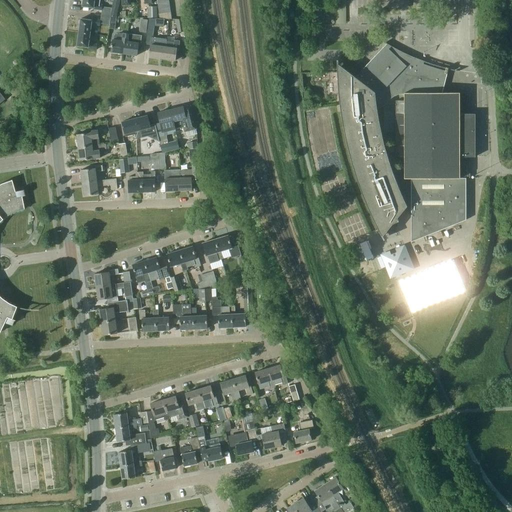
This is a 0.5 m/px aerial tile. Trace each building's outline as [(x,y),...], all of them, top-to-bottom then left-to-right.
[(101,10),(101,15),(110,17),(112,7),(112,8),(111,8),(102,7),(102,5),(100,4),(100,0),(82,0),(82,6),(93,8),(93,9),(101,10)] [(110,17),(116,18),(116,17),(119,0),(117,0),(113,0),(112,7),(110,17)] [(346,23),(345,0),(334,0),(335,23),(346,23)] [(157,17),(157,6),(147,7),(147,18),(157,17)] [(81,19),(79,32),(90,34),(91,25),(100,26),(100,24),(109,25),(110,17),(101,15),(100,20),(91,19),(91,20),(81,19)] [(155,19),(154,25),(163,26),(164,19),(155,18),(155,19)] [(148,20),(141,19),(139,32),(147,33),(148,20)] [(182,20),(176,19),(178,32),(184,31),(182,20)] [(90,34),(79,32),(77,46),(88,48),(88,49),(97,50),(97,45),(89,44),(90,34)] [(126,42),(127,42),(128,34),(123,34),(122,41),(112,40),(111,52),(124,54),(126,42)] [(142,36),(128,34),(127,42),(126,42),(124,54),(138,55),(139,44),(141,44),(142,36)] [(149,57),(162,59),(164,46),(165,47),(166,42),(166,39),(161,38),(161,41),(151,40),(149,57)] [(174,43),(166,42),(165,47),(164,46),(162,59),(175,60),(177,49),(178,49),(179,41),(174,40),(174,43)] [(404,94),(442,92),(449,68),(446,67),(446,68),(430,63),(415,57),(400,51),(386,43),(355,76),(341,66),(337,68),(338,83),(341,108),(345,132),(350,155),(357,179),(366,202),(376,224),(380,232),(385,232),(392,223),(399,220),(397,217),(407,205),(411,205),(411,241),(466,219),(466,178),(411,178),(410,188),(401,192),(394,176),(391,166),(386,152),(382,135),(379,122),(377,108),(380,107),(384,105),(386,104),(392,98),(394,96),(398,95),(401,94),(404,94)] [(470,92),(442,92),(404,94),(404,101),(395,101),(396,157),(404,157),(404,178),(411,178),(466,178),(470,178),(470,156),(475,156),(475,114),(470,114),(470,92)] [(173,122),(174,121),(176,129),(184,127),(185,131),(196,129),(190,106),(183,108),(183,106),(170,110),(173,122)] [(157,113),(162,132),(176,129),(174,121),(173,122),(170,110),(157,113)] [(141,138),(148,136),(159,141),(158,137),(155,124),(150,125),(147,115),(134,119),(137,131),(139,130),(141,138)] [(137,131),(134,119),(121,122),(125,137),(135,134),(136,139),(141,138),(139,130),(137,131)] [(118,140),(116,127),(109,128),(111,141),(118,140)] [(78,147),(100,144),(99,139),(98,139),(98,135),(97,130),(90,131),(90,132),(76,134),(78,147)] [(177,140),(168,142),(166,135),(158,137),(159,141),(162,153),(179,148),(177,140)] [(109,143),(100,144),(78,147),(79,160),(99,158),(99,150),(109,149),(109,143)] [(127,154),(125,143),(119,144),(121,156),(127,154)] [(159,169),(158,153),(150,155),(150,159),(153,159),(153,169),(159,169)] [(130,172),(128,157),(119,158),(121,173),(130,172)] [(187,170),(178,170),(178,190),(192,190),(191,179),(199,179),(198,162),(192,162),(192,169),(187,169),(187,170)] [(96,181),(95,172),(102,171),(102,165),(94,166),(95,168),(80,169),(82,183),(96,181)] [(178,190),(178,170),(165,171),(165,179),(165,191),(178,190)] [(141,180),(142,192),(155,191),(154,179),(155,179),(155,171),(151,171),(151,174),(143,174),(143,180),(141,180)] [(143,180),(143,174),(143,172),(137,172),(135,172),(135,176),(128,177),(129,180),(128,180),(128,192),(142,192),(141,180),(143,180)] [(96,181),(82,183),(83,195),(98,194),(97,187),(111,185),(111,189),(117,189),(116,179),(96,181)] [(0,326),(2,322),(10,325),(12,320),(13,319),(10,318),(14,306),(12,305),(4,301),(0,297),(0,219),(4,216),(12,212),(21,209),(23,209),(20,196),(23,195),(22,195),(21,190),(13,191),(10,180),(9,180),(0,183),(0,326)] [(229,235),(215,239),(219,251),(221,251),(229,249),(232,257),(241,254),(238,245),(232,247),(229,235)] [(219,251),(215,239),(202,243),(206,255),(207,255),(210,264),(219,261),(218,260),(223,258),(221,251),(219,251)] [(374,256),(367,240),(349,247),(356,264),(374,256)] [(186,261),(187,267),(195,265),(196,267),(201,265),(198,257),(196,257),(193,245),(180,249),(184,262),(186,261)] [(380,254),(381,256),(377,258),(381,268),(385,267),(390,279),(414,269),(404,245),(395,248),(396,252),(391,254),(389,250),(380,254)] [(188,269),(187,267),(186,261),(184,262),(180,249),(167,253),(171,266),(181,263),(183,270),(188,269)] [(164,277),(169,276),(166,266),(160,268),(157,256),(144,260),(151,281),(159,279),(163,278),(164,277)] [(466,290),(453,259),(399,281),(412,312),(466,290)] [(138,283),(144,281),(147,290),(140,292),(141,298),(154,294),(152,289),(153,288),(151,281),(144,260),(132,264),(138,283)] [(97,286),(110,284),(109,275),(118,274),(118,268),(109,270),(109,271),(95,273),(97,286)] [(121,283),(131,282),(129,271),(123,272),(123,278),(121,278),(121,283)] [(211,285),(216,284),(217,284),(213,271),(207,273),(211,285)] [(211,285),(207,273),(198,276),(200,283),(197,283),(198,287),(210,285),(211,285)] [(178,276),(170,278),(173,288),(175,292),(182,289),(178,276)] [(133,299),(131,282),(121,283),(110,284),(97,286),(98,299),(117,296),(116,289),(124,288),(126,300),(133,299)] [(210,285),(198,287),(199,289),(199,302),(211,301),(210,288),(210,285)] [(252,304),(252,285),(243,285),(244,304),(252,304)] [(216,297),(212,297),(212,301),(212,315),(218,315),(218,327),(232,327),(232,314),(230,314),(230,306),(221,306),(221,300),(219,300),(217,299),(217,298),(217,297),(216,297)] [(141,308),(140,298),(133,299),(134,309),(141,308)] [(101,322),(115,320),(114,313),(128,311),(127,300),(107,303),(108,308),(99,309),(101,322)] [(173,306),(173,314),(173,319),(179,318),(180,329),(193,328),(193,315),(191,315),(191,307),(191,304),(182,304),(173,305),(173,306)] [(232,314),(232,327),(246,326),(245,313),(235,313),(234,305),(230,306),(230,314),(232,314)] [(193,315),(193,328),(207,328),(206,314),(196,315),(196,307),(191,307),(191,315),(193,315)] [(155,317),(155,330),(169,330),(168,316),(158,317),(158,309),(153,309),(153,317),(155,317)] [(155,317),(153,317),(145,318),(144,310),(139,310),(139,318),(141,318),(142,331),(155,330),(155,317)] [(138,331),(136,317),(128,318),(130,332),(138,331)] [(115,320),(101,322),(103,335),(117,333),(115,320)] [(273,379),(275,384),(283,382),(283,384),(288,383),(286,375),(285,376),(281,364),(268,368),(272,380),(273,379)] [(272,380),(268,368),(256,372),(259,384),(261,389),(270,386),(271,388),(276,387),(275,384),(273,379),(272,380)] [(246,375),(233,378),(237,390),(239,390),(246,388),(248,395),(253,394),(251,386),(250,386),(246,375)] [(237,390),(233,378),(220,382),(224,394),(231,392),(233,400),(241,397),(239,390),(237,390)] [(299,399),(295,384),(289,386),(293,401),(299,399)] [(211,385),(199,389),(202,400),(204,400),(211,398),(213,405),(218,404),(216,396),(214,397),(211,385)] [(206,408),(204,400),(202,400),(199,389),(185,393),(189,404),(195,402),(197,410),(206,408)] [(168,411),(170,416),(176,415),(178,420),(188,417),(185,405),(179,406),(176,396),(164,400),(167,411),(168,411)] [(268,409),(264,398),(259,400),(262,411),(268,409)] [(167,411),(164,400),(151,403),(154,415),(155,415),(156,420),(165,417),(166,420),(171,418),(170,416),(168,411),(167,411)] [(312,411),(307,400),(301,402),(304,415),(308,414),(312,411)] [(223,407),(216,409),(218,416),(225,414),(224,409),(223,407)] [(232,418),(229,407),(224,409),(225,414),(227,419),(232,418)] [(129,426),(129,428),(137,427),(136,425),(142,425),(142,423),(141,418),(128,420),(127,412),(114,414),(116,428),(129,426)] [(148,423),(147,412),(140,413),(141,418),(142,423),(148,423)] [(199,426),(196,413),(188,416),(192,428),(199,426)] [(246,427),(255,426),(255,418),(246,419),(246,427)] [(314,428),(312,420),(301,422),(303,430),(294,431),(297,442),(311,439),(309,429),(314,428)] [(156,428),(154,421),(149,423),(151,438),(160,436),(158,428),(156,428)] [(288,439),(284,423),(271,426),(272,432),(262,434),(265,449),(282,445),(281,440),(288,439)] [(130,436),(129,428),(129,426),(116,428),(117,441),(130,439),(130,441),(131,445),(142,443),(145,443),(144,434),(130,436)] [(257,440),(255,428),(245,430),(245,432),(228,436),(230,447),(237,445),(239,454),(254,451),(251,441),(257,440)] [(197,436),(201,451),(202,459),(208,458),(208,460),(223,457),(219,442),(206,445),(204,434),(197,436)] [(201,451),(197,436),(189,438),(190,444),(180,447),(184,466),(198,463),(195,452),(201,451)] [(143,452),(142,443),(131,445),(131,450),(119,452),(121,465),(134,463),(133,461),(132,453),(143,452)] [(162,450),(161,446),(156,447),(157,450),(153,451),(156,461),(161,460),(163,470),(176,467),(172,448),(162,450)] [(134,463),(121,465),(123,479),(136,477),(134,467),(142,465),(142,460),(133,461),(134,463)] [(156,472),(153,460),(147,461),(149,473),(156,472)] [(325,484),(341,508),(343,511),(347,511),(354,508),(350,502),(346,504),(338,492),(343,489),(336,477),(325,484)] [(318,496),(313,500),(320,511),(326,509),(325,506),(331,503),(336,511),(341,508),(325,484),(315,491),(318,496)] [(320,511),(313,500),(307,503),(304,498),(288,508),(290,511),(307,511),(311,510),(312,511),(320,511)]
